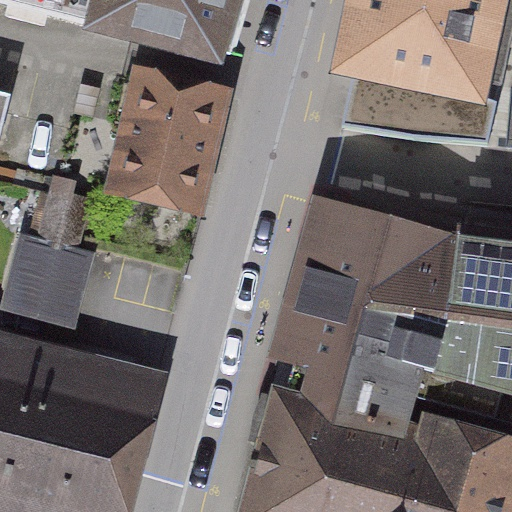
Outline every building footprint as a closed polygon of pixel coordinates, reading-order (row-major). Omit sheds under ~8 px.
[(0,0),(214,55),(229,0),(0,0)] [(459,91),(461,85),(469,86),(470,81),(498,86),(511,19),(511,0),(365,0),(352,62),(357,63),(356,67),(351,66),(338,128),(413,140),(484,145),(496,104),(459,91)] [(210,104),(123,84),(114,122),(138,128),(124,183),(189,199),(210,104)] [(0,134),(9,97),(0,94),(0,134)] [(52,209),(62,222),(70,233),(72,233),(97,141),(72,135),(60,179),(54,178),(50,194),(56,195),(52,209)] [(511,241),(458,234),(457,242),(320,203),(276,359),(294,364),(284,402),(263,397),(255,418),(251,440),(266,444),(247,511),(509,511),(511,501),(511,454),(430,432),(428,441),(407,436),(417,398),(511,424),(511,241)] [(72,233),(70,233),(62,222),(55,246),(26,239),(9,305),(68,321),(86,254),(69,250),(72,233)] [(131,251),(120,282),(166,299),(178,269),(131,251)] [(0,352),(0,511),(109,511),(141,389),(0,352)]
